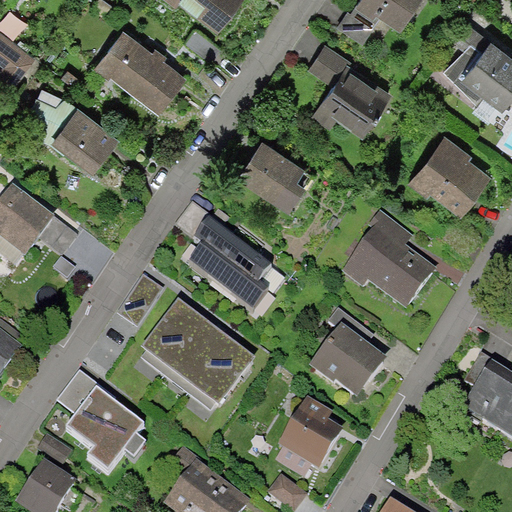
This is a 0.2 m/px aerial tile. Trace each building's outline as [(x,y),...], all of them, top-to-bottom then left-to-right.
[(238,0),(177,0),(219,29),(238,0)] [(418,0),(355,0),(358,2),(351,13),(347,10),(336,27),(362,44),(381,14),(401,27),(418,0)] [(220,48),(186,22),(176,35),(211,61),(220,48)] [(186,69),(122,24),(94,64),(157,109),(186,69)] [(35,58),(0,31),(0,60),(3,63),(0,66),(0,84),(10,92),(35,58)] [(511,48),(491,33),(463,73),(503,102),(511,88),(511,48)] [(350,58),(324,41),(309,65),(330,79),(309,112),(330,126),(337,115),(364,132),(391,89),(347,62),(350,58)] [(120,133),(77,99),(65,93),(55,101),(36,93),(19,126),(64,152),(69,147),(93,167),(120,133)] [(473,150),(444,129),(407,177),(429,194),(434,188),(461,208),(490,170),(470,155),(473,150)] [(304,159),(261,131),(235,171),(288,205),(305,179),(295,172),(304,159)] [(53,217),(12,185),(0,199),(0,238),(22,254),(53,217)] [(412,235),(380,211),(340,269),(364,286),(370,281),(409,307),(432,274),(437,267),(405,244),(412,235)] [(190,260),(253,307),(265,290),(256,285),(274,265),(209,216),(195,234),(203,241),(190,260)] [(453,223),(442,239),(464,255),(476,238),(453,223)] [(162,287),(141,273),(117,310),(137,324),(162,287)] [(253,357),(175,300),(142,349),(218,405),(253,357)] [(373,334),(339,309),(331,320),(339,326),(343,322),(368,341),(373,334)] [(343,322),(339,326),(310,365),(356,400),(389,357),(368,341),(343,322)] [(0,373),(22,344),(0,327),(0,373)] [(511,371),(481,353),(463,382),(473,388),(460,410),(511,440),(511,371)] [(77,413),(66,427),(93,447),(87,453),(109,468),(123,448),(135,456),(147,438),(137,432),(144,420),(83,374),(62,403),(77,413)] [(331,410),(306,396),(279,445),(282,447),(274,461),(304,478),(312,463),(319,467),(342,428),(326,418),(331,410)] [(72,451),(44,435),(36,449),(64,465),(67,460),(72,451)] [(241,511),(251,498),(181,448),(168,466),(181,475),(160,504),(171,511),(241,511)] [(54,511),(76,482),(42,459),(12,502),(26,511),(54,511)] [(294,511),(307,495),(280,475),(267,493),(293,511),(294,511)] [(410,511),(389,499),(380,511),(410,511)]
